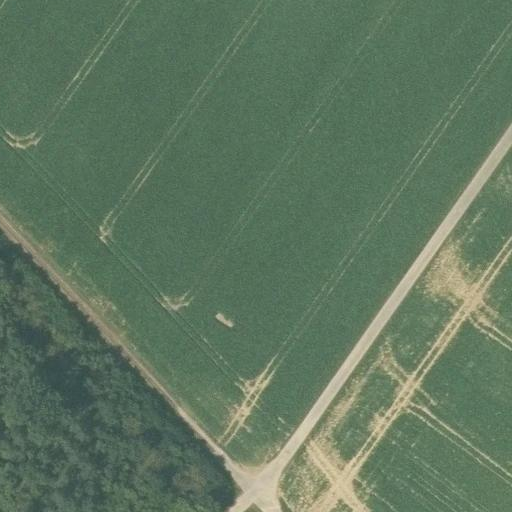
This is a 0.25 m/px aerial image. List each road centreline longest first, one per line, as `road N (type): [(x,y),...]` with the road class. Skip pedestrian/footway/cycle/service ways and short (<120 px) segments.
road 1 (track): [(259,499),(511,142)]
road 2 (track): [(259,499),(0,227)]
